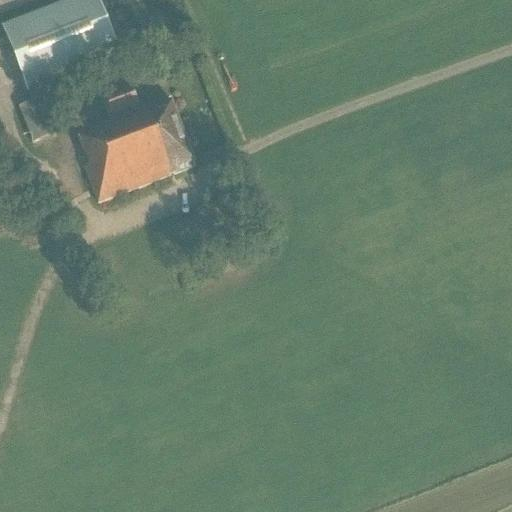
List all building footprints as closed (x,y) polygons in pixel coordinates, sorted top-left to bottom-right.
[(96,0),(84,0),(3,32),(27,94),(119,58),(96,0)] [(175,25),(155,30),(158,40),(177,36),(175,25)] [(108,120),(137,107),(131,90),(102,101),(108,120)] [(32,145),(57,136),(43,101),(19,111),(32,145)] [(99,205),(195,168),(169,101),(78,136),(85,153),(80,155),(99,205)]
